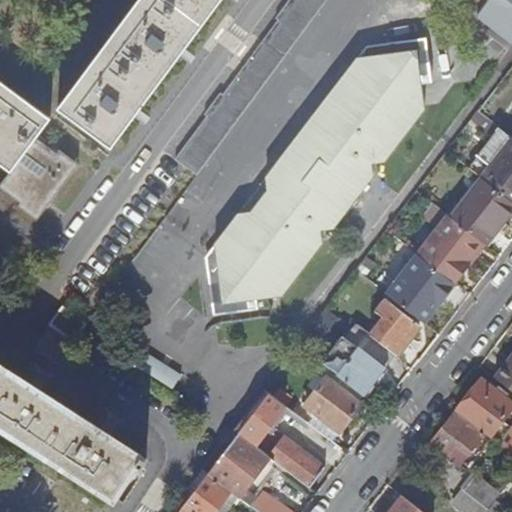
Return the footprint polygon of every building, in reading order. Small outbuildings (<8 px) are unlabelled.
[(134,0),(59,104),(63,107),(65,108),(116,145),(135,118),(138,114),(141,110),(179,56),(183,51),(185,48),(219,0),(134,0)] [(324,0),(285,0),(275,15),(278,16),(223,92),(220,90),(206,111),(208,113),(178,154),(200,170),(272,72),(324,0)] [(255,213),(241,211),(217,242),(219,259),(209,274),(215,312),(260,308),(258,296),(283,292),(324,240),(324,225),(336,223),(376,172),(374,160),(377,160),(386,159),(427,106),(422,79),(419,59),(428,48),(427,35),(409,38),(387,40),(388,52),(385,52),(358,56),(318,109),(323,123),(308,122),(267,175),(272,187),(255,213)] [(367,43),(358,56),(385,52),(388,52),(387,40),(367,43)] [(419,59),(422,79),(434,78),(428,48),(419,59)] [(52,117),(0,80),(0,162),(12,171),(0,188),(0,190),(40,219),(46,211),(50,206),(52,202),(79,163),(40,136),(52,117)] [(318,109),(308,122),(323,123),(318,109)] [(511,139),(492,166),(485,161),(476,174),(482,178),(511,201),(511,139)] [(272,187),(267,175),(241,211),(255,213),(272,187)] [(511,201),(482,178),(451,218),(480,241),(484,243),(511,206),(511,201)] [(454,283),(474,257),(471,254),(480,241),(451,218),(448,216),(417,255),(422,259),(445,277),(454,283)] [(484,243),(480,241),(471,254),(474,257),(484,243)] [(438,304),(454,283),(445,277),(422,259),(417,255),(386,295),(423,323),(431,313),(427,310),(434,300),(438,304)] [(359,273),(376,286),(383,277),(363,261),(356,271),(359,273)] [(395,353),(396,354),(419,325),(387,300),(377,312),(382,316),(369,333),(395,353)] [(64,305),(52,321),(75,339),(88,322),(64,305)] [(384,367),(395,353),(369,333),(357,324),(327,364),(365,394),(385,369),(384,367)] [(499,381),(511,390),(511,354),(494,377),(499,381)] [(0,422),(56,458),(116,497),(138,462),(143,465),(148,459),(144,456),(145,453),(143,452),(111,432),(107,430),(102,426),(86,416),(41,388),(37,385),(32,382),(0,361),(0,422)] [(340,431),(362,402),(328,375),(305,405),(340,431)] [(484,432),(490,437),(511,408),(511,402),(481,380),(457,412),(484,432)] [(285,406),(269,393),(238,433),(255,445),(285,406)] [(484,432),(457,412),(431,446),(455,463),(465,449),(468,452),(484,432)] [(255,445),(238,433),(208,473),(235,494),(248,503),(253,496),(244,488),(268,457),(255,445)] [(268,457),(309,487),(323,468),(284,437),(268,457)] [(235,494),(208,473),(177,511),(211,511),(225,495),(231,500),(235,494)] [(487,508),(499,493),(476,476),(464,491),(487,508)] [(423,511),(403,496),(390,511),(423,511)]
